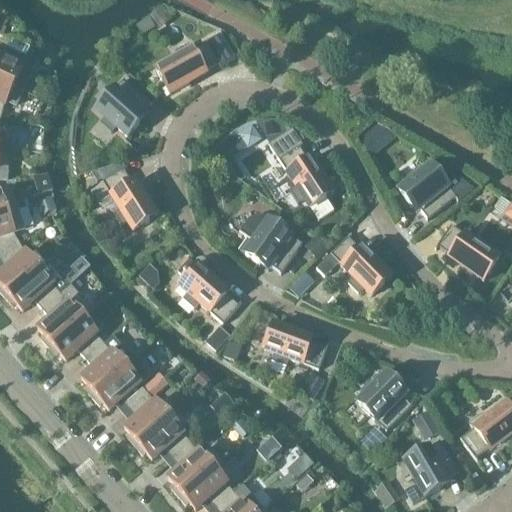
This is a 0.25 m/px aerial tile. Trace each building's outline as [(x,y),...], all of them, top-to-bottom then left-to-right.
[(162,9),(149,19),(159,32),(173,21),(164,10),(162,8),(162,9)] [(156,73),(169,97),(194,83),(193,81),(218,67),(220,70),(235,61),(220,37),(192,53),(188,47),(175,54),(179,61),(156,73)] [(0,83),(23,94),(37,64),(5,49),(0,59),(0,83)] [(124,82),(97,112),(105,120),(100,125),(111,135),(116,130),(128,140),(139,127),(135,123),(149,107),(151,108),(151,107),(124,82)] [(0,119),(1,120),(4,109),(5,109),(7,104),(16,108),(23,94),(0,83),(0,119)] [(0,152),(8,153),(9,137),(0,136),(0,124),(1,120),(0,119),(0,152)] [(255,124),(265,139),(281,129),(276,122),(272,121),(264,122),(255,124)] [(251,127),(237,136),(240,139),(245,148),(247,150),(260,141),(251,127)] [(292,132),(268,148),(296,190),(290,194),(298,206),(304,202),(310,212),(318,223),(333,214),(325,202),(333,197),(317,173),(315,174),(300,151),(303,149),(292,132)] [(217,150),(214,153),(215,154),(227,173),(236,167),(230,159),(245,148),(240,139),(237,136),(236,135),(235,133),(232,134),(229,137),(226,140),(223,143),(220,146),(217,150)] [(371,144),(361,152),(369,162),(379,154),(371,144)] [(474,191),(449,171),(439,179),(431,169),(422,175),(418,170),(406,179),(411,185),(399,194),(410,208),(414,205),(427,222),(426,222),(427,223),(456,200),(459,203),(474,191)] [(127,171),(126,170),(88,194),(98,209),(112,200),(119,212),(113,216),(121,229),(128,225),(133,234),(156,220),(141,195),(139,197),(124,173),(127,171)] [(46,179),(33,181),(39,199),(52,194),(46,179)] [(0,218),(17,212),(10,191),(0,194),(0,218)] [(51,201),(40,205),(44,217),(55,213),(51,201)] [(504,217),(501,222),(511,229),(511,207),(504,217)] [(0,257),(19,246),(15,239),(25,236),(17,212),(0,218),(0,257)] [(245,258),(259,268),(263,263),(280,276),(279,277),(281,278),(302,247),(269,224),(267,222),(266,221),(264,220),(262,220),(260,219),(258,219),(255,219),(252,220),(250,220),(249,221),(247,223),(239,234),(248,241),(239,253),(245,257),(245,258)] [(451,229),(435,252),(436,253),(438,250),(461,266),(459,268),(462,269),(457,277),(468,285),(473,277),(483,284),(499,262),(490,255),(494,249),(481,241),(477,247),(451,229)] [(102,231),(96,234),(100,239),(105,235),(102,231)] [(316,238),(304,250),(317,263),(329,251),(316,238)] [(349,241),(351,239),(351,238),(330,258),(353,280),(348,286),(358,296),(363,291),(371,299),(390,280),(370,259),(368,261),(349,241)] [(0,290),(0,295),(5,301),(39,271),(26,256),(25,256),(19,246),(0,257),(0,260),(7,272),(0,277),(0,289),(1,290),(0,290)] [(189,262),(178,276),(185,282),(179,289),(187,296),(182,302),(194,312),(199,306),(223,328),(241,306),(240,305),(238,308),(217,290),(219,288),(197,269),(189,262)] [(39,271),(5,301),(13,310),(16,307),(22,314),(34,304),(42,313),(60,297),(70,288),(48,264),(39,271)] [(303,276),(287,292),(296,301),(312,285),(303,276)] [(77,282),(70,288),(75,294),(82,288),(77,282)] [(49,351),(83,321),(92,313),(75,294),(70,288),(60,297),(42,313),(50,322),(38,333),(44,340),(41,342),(49,351)] [(77,354),(85,363),(104,346),(96,337),(97,337),(83,321),(49,351),(56,359),(59,357),(65,364),(77,354)] [(300,338),(273,328),(264,353),(274,357),(271,364),(286,369),(288,362),(318,374),(328,347),(327,347),(326,350),(299,340),(300,338)] [(228,339),(219,331),(206,346),(215,354),(228,339)] [(84,392),(92,401),(134,363),(113,339),(104,346),(85,363),(93,372),(81,382),(87,390),(84,392)] [(228,345),(222,360),(235,365),(241,350),(228,345)] [(121,403),(129,412),(147,396),(142,391),(140,388),(149,380),(134,363),(92,401),(99,409),(102,407),(108,414),(121,403)] [(158,377),(142,391),(147,396),(163,382),(158,377)] [(306,384),(299,397),(312,406),(324,386),(311,377),(306,384)] [(357,406),(386,435),(413,408),(412,407),(411,408),(395,393),(399,389),(387,377),(376,388),(371,383),(360,393),(365,399),(357,406)] [(195,380),(187,387),(196,397),(204,390),(195,380)] [(163,382),(147,396),(152,402),(167,388),(163,382)] [(128,442),(135,450),(177,414),(166,402),(159,409),(156,405),(155,405),(147,396),(129,412),(137,421),(124,432),(131,439),(128,442)] [(486,423),(481,417),(469,426),(473,432),(460,443),(477,465),(478,464),(476,461),(498,444),(500,446),(511,436),(511,414),(506,407),(486,423)] [(164,453),(172,462),(190,446),(183,437),(183,436),(180,432),(187,426),(177,414),(135,450),(143,459),(145,456),(152,464),(164,453)] [(441,436),(428,414),(411,424),(424,446),(441,436)] [(241,421),(232,429),(242,441),(251,433),(241,421)] [(272,444),(261,454),(270,464),(281,454),(272,444)] [(440,444),(405,464),(418,487),(411,490),(405,494),(413,507),(419,504),(425,500),(441,491),(438,487),(457,476),(457,477),(458,476),(440,444)] [(171,492),(179,500),(220,464),(210,452),(202,458),(199,455),(198,455),(190,446),(172,462),(180,471),(168,482),(174,489),(171,492)] [(306,459),(300,464),(308,472),(314,467),(306,459)] [(196,511),(207,503),(215,511),(234,496),(226,487),(227,486),(223,482),(231,476),(220,464),(179,500),(186,509),(189,506),(193,511),(196,511)] [(475,476),(470,480),(475,486),(480,482),(475,476)] [(306,479),(295,489),(301,496),(313,486),(306,479)] [(262,511),(242,489),(234,496),(215,511),(262,511)]
